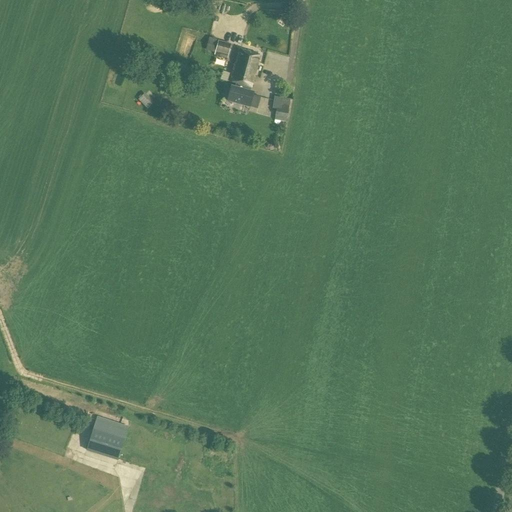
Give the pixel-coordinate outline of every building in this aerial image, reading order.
[(227,58),(231,43),(218,40),(218,39),(209,37),(205,50),(214,53),(214,54),(227,58)] [(234,87),(249,91),(259,55),(241,50),(237,63),(235,63),(233,71),(235,71),(232,82),(236,83),(234,87)] [(249,91),(234,87),(231,86),(228,97),(242,101),(241,104),(257,108),(260,97),(252,95),(253,92),(249,91)] [(147,108),(154,101),(145,92),(138,99),(147,108)] [(275,115),(274,120),(275,120),(286,122),(286,121),(287,117),(290,98),(282,97),(274,96),(272,108),(276,109),(275,115)] [(118,460),(128,426),(96,416),(86,450),(118,460)]
